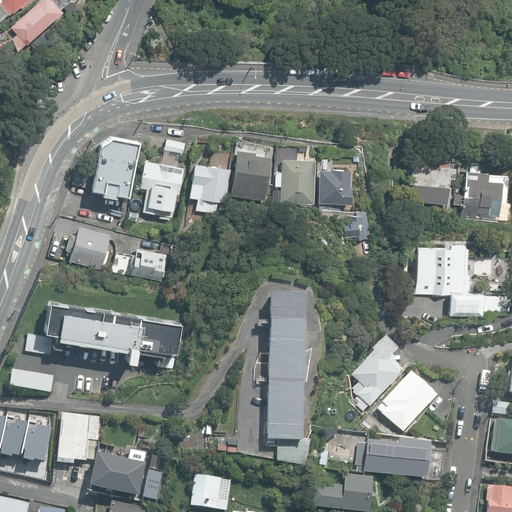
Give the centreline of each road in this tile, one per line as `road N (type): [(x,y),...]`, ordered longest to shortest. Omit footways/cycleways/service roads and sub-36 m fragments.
road 1 (secondary): [(511,103),(200,87),(111,103)]
road 2 (residential): [(381,294),(411,352),(471,365),(455,511)]
road 3 (secondary): [(111,103),(59,145),(0,296)]
